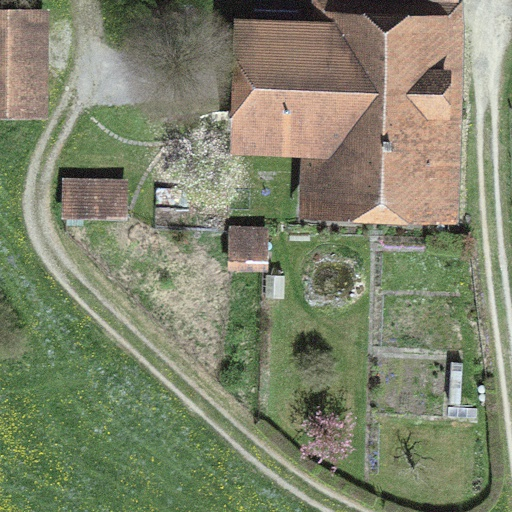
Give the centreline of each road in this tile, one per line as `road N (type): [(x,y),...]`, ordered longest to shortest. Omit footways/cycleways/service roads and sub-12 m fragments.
road 1 (track): [(345,511),(302,487),(196,397),(59,264),(37,224),(35,197),(67,107),(83,0)]
road 2 (track): [(511,400),(500,312),(495,34)]
